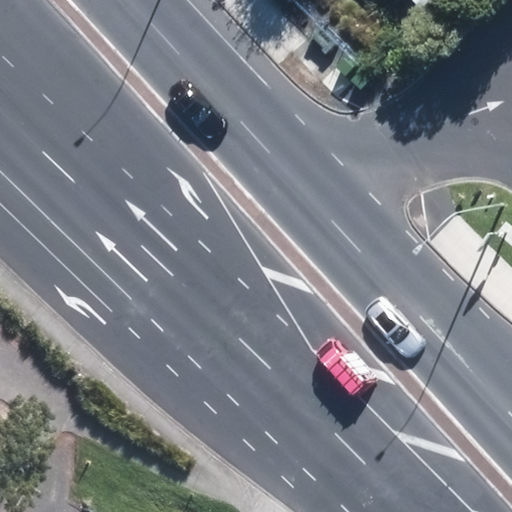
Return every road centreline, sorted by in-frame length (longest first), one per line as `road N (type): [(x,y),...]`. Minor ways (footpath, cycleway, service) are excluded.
road 1 (primary): [(413,511),(0,105)]
road 2 (primary): [(128,0),(511,411)]
